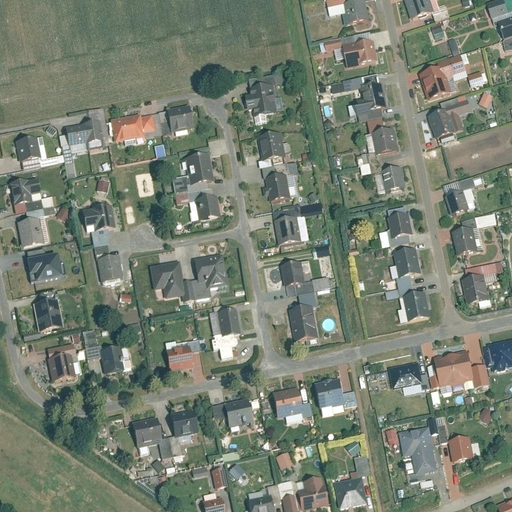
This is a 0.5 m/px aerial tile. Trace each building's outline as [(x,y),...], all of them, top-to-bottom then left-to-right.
[(426,0),(408,0),(406,1),(410,21),(432,17),(433,23),(444,21),(441,10),(436,11),(434,4),(428,6),(426,0)] [(362,3),(330,10),(332,20),(345,17),(348,29),(366,26),(362,3)] [(502,3),(487,8),(492,21),(507,16),(502,3)] [(511,24),(496,28),(500,45),(511,41),(511,24)] [(442,27),(431,30),(436,43),(445,39),(442,33),(444,32),(442,27)] [(341,42),(324,46),(325,54),(343,50),(348,72),(378,65),(373,42),(342,49),(341,42)] [(511,43),(503,46),(505,55),(511,53),(511,43)] [(458,69),(422,76),(427,103),(448,99),(444,81),(460,78),(458,69)] [(481,76),(468,80),(471,89),(484,85),(481,76)] [(378,87),(363,91),(361,82),(343,86),(345,96),(360,93),(362,105),(354,107),(356,118),(383,112),(378,87)] [(266,89),(249,92),(253,116),(270,114),(266,89)] [(492,101),(484,97),(478,108),(486,112),(492,101)] [(184,112),(166,115),(169,137),(188,134),(184,112)] [(449,117),(429,121),(433,141),(454,137),(449,117)] [(113,126),(117,143),(152,136),(148,119),(113,126)] [(99,125),(64,132),(68,151),(102,144),(99,125)] [(367,143),(370,160),(395,155),(392,141),(388,142),(385,127),(369,130),(372,142),(367,143)] [(276,138),(259,141),(263,165),(280,162),(276,138)] [(32,143),(16,147),(21,166),(37,162),(32,143)] [(153,150),(155,161),(164,159),(162,149),(153,150)] [(357,160),(359,168),(369,166),(367,158),(357,160)] [(202,159),(183,163),(188,192),(208,188),(202,159)] [(360,169),(361,179),(370,177),(369,168),(360,169)] [(402,189),(398,173),(380,177),(383,193),(402,189)] [(285,179),(268,182),(272,206),(289,203),(285,179)] [(471,181),(458,186),(461,195),(474,190),(471,181)] [(36,182),(8,188),(13,209),(26,206),(24,198),(39,195),(36,182)] [(107,196),(108,184),(97,183),(96,195),(107,196)] [(445,202),(449,220),(469,215),(465,197),(445,202)] [(214,200),(194,203),(198,225),(218,221),(214,200)] [(55,220),(64,225),(69,216),(60,211),(55,220)] [(90,216),(80,218),(84,238),(91,237),(93,248),(110,245),(104,211),(90,213),(90,216)] [(407,217),(388,222),(393,243),(413,239),(407,217)] [(470,234),(491,231),(489,221),(473,224),(475,231),(452,236),(457,260),(475,257),(470,234)] [(38,223),(16,227),(21,251),(43,247),(38,223)] [(292,223),(275,226),(279,250),(296,247),(292,223)] [(328,250),(315,252),(316,261),(329,259),(328,250)] [(418,280),(413,253),(392,256),(399,290),(411,288),(410,281),(418,280)] [(57,258),(27,263),(29,279),(35,278),(36,284),(60,280),(57,258)] [(222,258),(191,265),(199,305),(211,302),(209,292),(228,288),(222,258)] [(114,259),(96,263),(100,287),(118,284),(114,259)] [(191,283),(182,284),(179,265),(148,271),(153,295),(162,293),(164,303),(181,300),(183,309),(195,306),(191,283)] [(298,265),(281,268),(285,292),(302,289),(298,265)] [(465,283),(469,308),(491,305),(489,286),(499,285),(497,274),(503,273),(502,266),(480,269),(482,281),(465,283)] [(398,292),(408,326),(426,321),(420,297),(414,299),(411,288),(398,292)] [(119,305),(130,306),(130,298),(119,297),(119,305)] [(31,303),(37,336),(59,332),(53,299),(31,303)] [(238,337),(234,313),(217,316),(218,320),(221,335),(211,337),(216,362),(231,359),(228,339),(238,337)] [(312,313),(292,317),(297,344),(316,341),(312,313)] [(139,327),(124,328),(125,336),(140,335),(139,327)] [(85,363),(97,362),(95,333),(83,334),(85,363)] [(22,345),(38,341),(36,335),(21,338),(22,345)] [(511,346),(487,352),(491,368),(495,367),(497,375),(511,371),(511,346)] [(106,378),(122,376),(119,351),(102,353),(106,378)] [(167,356),(170,374),(190,370),(187,353),(167,356)] [(464,355),(434,361),(436,369),(428,371),(429,377),(427,377),(431,396),(444,394),(442,388),(470,382),(471,390),(485,387),(481,369),(468,372),(464,355)] [(51,386),(68,384),(64,359),(47,362),(51,386)] [(418,368),(390,374),(394,390),(415,385),(417,392),(427,390),(424,378),(420,379),(418,368)] [(339,384),(312,390),(319,420),(333,417),(332,410),(353,406),(350,395),(342,397),(339,384)] [(294,393),(270,398),(274,418),(291,414),(293,425),(307,422),(304,408),(297,410),(294,393)] [(246,403),(222,408),(227,428),(251,423),(246,403)] [(489,410),(480,419),(487,425),(496,416),(489,410)] [(193,415),(170,421),(175,441),(168,442),(174,465),(182,463),(177,441),(198,436),(193,415)] [(171,461),(167,443),(161,444),(156,421),(130,427),(135,454),(158,449),(161,463),(171,461)] [(468,440),(450,444),(447,429),(438,431),(442,449),(450,447),(455,469),(473,465),(468,440)] [(395,431),(386,433),(389,445),(398,443),(395,431)] [(432,432),(402,438),(407,463),(415,461),(418,479),(410,481),(413,492),(430,489),(428,479),(440,476),(432,432)] [(354,445),(347,451),(352,457),(359,451),(354,445)] [(282,458),(275,461),(281,473),(288,470),(282,458)] [(365,460),(356,462),(360,481),(369,478),(365,460)] [(243,477),(235,469),(228,475),(236,483),(243,477)] [(190,473),(192,481),(206,479),(205,470),(190,473)] [(220,473),(211,475),(216,493),(224,491),(220,473)] [(282,502),(283,511),(320,511),(328,510),(324,489),(320,489),(319,483),(303,486),(305,493),(296,495),(296,499),(282,502)] [(361,485),(334,491),(339,511),(365,506),(361,485)] [(269,501),(248,506),(249,511),(266,511),(279,508),(276,490),(267,492),(269,501)] [(511,511),(511,501),(495,510),(495,511),(511,511)]
